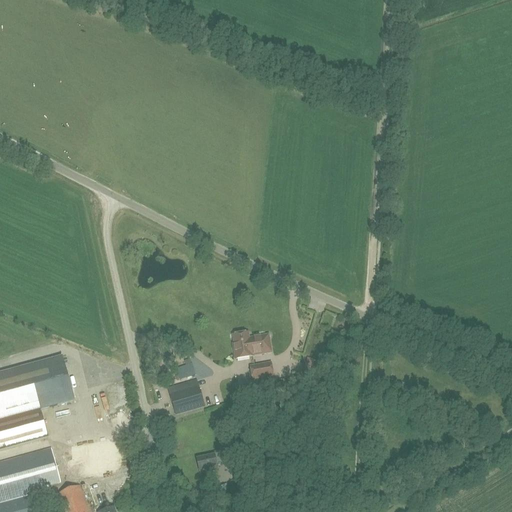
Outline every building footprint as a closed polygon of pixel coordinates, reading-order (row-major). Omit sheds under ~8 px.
[(236,360),(250,358),(253,357),(253,356),(271,353),(268,336),(249,340),(248,334),(233,337),(236,352),(234,352),(236,360)] [(0,452),(48,439),(41,411),(75,402),(63,357),(0,374),(0,452)] [(308,360),(304,371),(315,375),(319,364),(308,360)] [(273,377),(271,364),(251,368),(253,381),(273,377)] [(176,416),(204,407),(199,388),(170,397),(176,416)] [(109,434),(71,445),(79,478),(118,467),(109,434)] [(232,473),(246,470),(241,447),(227,450),(232,473)] [(44,490),(61,485),(51,450),(0,464),(0,511),(41,511),(37,496),(45,493),(44,490)] [(206,474),(217,471),(214,456),(197,460),(200,473),(206,472),(206,474)] [(114,511),(113,509),(106,511),(89,511),(80,488),(58,496),(64,511),(114,511)]
